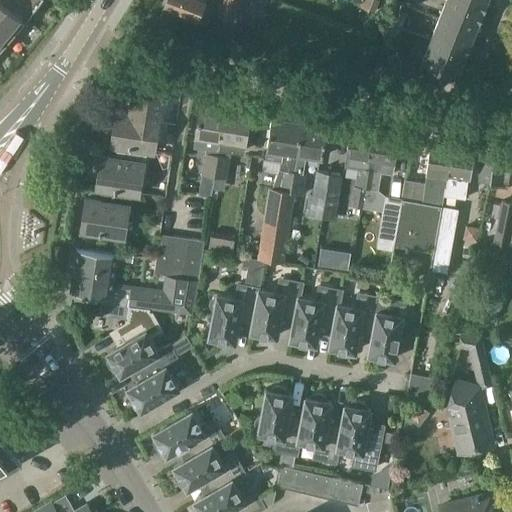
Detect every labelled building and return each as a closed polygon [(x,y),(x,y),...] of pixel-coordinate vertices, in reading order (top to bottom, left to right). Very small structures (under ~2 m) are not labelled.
[(0,0),(0,48),(6,42),(16,30),(15,28),(24,17),(33,5),(35,7),(39,0),(0,0)] [(165,0),(163,6),(206,22),(210,10),(234,19),(240,0),(165,0)] [(363,0),(361,6),(375,12),(379,0),(363,0)] [(475,32),(484,10),(457,0),(446,0),(439,17),(475,32)] [(457,0),(484,10),(487,0),(457,0)] [(398,12),(393,24),(402,27),(407,15),(398,12)] [(475,32),(439,17),(431,39),(467,53),(475,32)] [(232,34),(246,40),(251,28),(237,22),(232,34)] [(397,39),(402,27),(393,24),(388,36),(397,39)] [(458,75),(462,65),(467,53),(431,39),(422,61),(458,75)] [(110,143),(122,145),(147,148),(147,150),(154,151),(164,89),(135,84),(133,100),(130,115),(115,112),(110,143)] [(218,154),(225,107),(201,103),(194,147),(207,149),(207,152),(206,152),(202,174),(214,175),(218,154)] [(244,151),(251,111),(225,107),(218,154),(230,156),(231,156),(232,149),(244,151)] [(271,187),(262,245),(284,249),(294,191),(291,190),(294,170),(297,152),(303,119),(273,114),(266,157),(281,160),(280,167),(273,187),(271,187)] [(303,119),(297,152),(323,157),(328,123),(303,119)] [(371,156),(376,131),(352,127),(348,152),(345,165),(359,167),(356,185),(366,187),(369,168),(371,156)] [(366,191),(386,194),(390,195),(394,171),(395,160),(396,160),(401,135),(376,131),(371,156),(369,168),(366,187),(366,191)] [(432,141),(426,182),(406,179),(403,197),(394,244),(434,252),(442,206),(444,195),(446,186),(447,187),(449,175),(453,144),(432,141)] [(507,146),(483,143),(479,181),(502,183),(507,146)] [(453,144),(449,175),(447,187),(446,186),(444,195),(466,198),(468,178),(474,146),(453,144)] [(147,150),(147,148),(122,145),(120,158),(100,155),(95,185),(108,187),(131,191),(141,192),(146,162),(145,162),(147,150)] [(329,172),(325,196),(322,216),(335,218),(346,152),(334,150),(330,172),(329,172)] [(226,177),(230,156),(218,154),(214,175),(226,177)] [(322,216),(325,196),(329,172),(316,169),(312,193),(310,192),(306,214),(322,216)] [(294,170),(291,190),(294,191),(302,192),(303,192),(306,172),(294,170)] [(131,191),(108,187),(105,201),(85,198),(80,228),(126,235),(130,205),(129,205),(131,191)] [(386,194),(377,246),(393,249),(394,244),(403,197),(390,195),(386,194)] [(511,202),(502,200),(494,241),(511,244),(511,202)] [(457,208),(442,206),(434,252),(431,269),(446,272),(457,208)] [(153,273),(169,275),(176,235),(160,232),(153,273)] [(190,238),(176,235),(169,275),(184,277),(190,238)] [(190,238),(184,277),(198,278),(204,240),(190,238)] [(284,249),(262,245),(260,257),(282,261),(284,249)] [(77,248),(71,288),(111,294),(118,253),(77,248)] [(244,257),(242,265),(248,266),(263,269),(264,261),(244,257)] [(256,331),(257,334),(259,336),(260,337),(262,337),(264,338),(266,338),(268,337),(270,337),(272,334),(277,335),(281,316),(294,319),(299,295),(300,295),(302,282),(286,279),(281,278),(278,291),(259,287),(253,325),(252,324),(251,330),(256,331)] [(214,337),(215,340),(216,341),(219,343),(222,343),(224,343),(225,343),(228,343),(230,340),(235,341),(239,322),(252,324),(253,325),(259,287),(239,283),(236,296),(217,293),(217,297),(214,298),(212,300),(211,304),(212,307),(214,309),(209,336),(214,337)] [(318,298),(300,295),(299,295),(294,319),(290,338),(295,339),(296,342),(299,344),(306,345),(309,344),(311,342),(316,343),(320,324),(333,326),(334,326),(338,302),(339,302),(342,289),(326,286),(320,285),(318,298)] [(148,306),(148,307),(187,312),(189,294),(131,287),(129,303),(148,306)] [(478,313),(494,321),(504,299),(489,291),(478,313)] [(447,331),(460,333),(468,295),(453,292),(447,331)] [(334,326),(333,326),(330,345),(334,346),(336,349),(338,351),(346,353),(348,352),(351,349),(356,350),(359,331),(373,334),(378,310),(381,297),(365,293),(365,294),(360,293),(357,306),(339,302),(338,302),(334,326)] [(373,334),(369,353),(374,354),(375,357),(376,358),(378,359),(380,360),(382,360),(384,360),(386,360),(388,359),(390,357),(395,358),(403,316),(409,317),(412,302),(404,301),(399,300),(399,298),(381,295),(381,297),(378,310),(373,334)] [(138,364),(159,351),(158,351),(149,335),(160,328),(158,323),(152,313),(147,312),(148,307),(148,306),(129,303),(126,318),(128,318),(127,322),(117,328),(125,341),(108,351),(110,355),(109,358),(109,360),(109,362),(110,364),(111,366),(112,367),(114,369),(115,370),(119,370),(121,374),(138,364)] [(462,331),(459,345),(470,347),(474,365),(487,362),(481,335),(462,331)] [(138,364),(145,376),(128,386),(130,390),(129,393),(129,396),(133,403),(135,404),(139,404),(141,409),(179,386),(169,369),(181,363),(178,358),(170,344),(158,351),(159,351),(138,364)] [(209,351),(204,344),(197,349),(202,356),(209,351)] [(411,372),(407,395),(430,399),(434,377),(411,372)] [(456,379),(449,402),(458,404),(455,408),(456,414),(451,415),(460,452),(493,443),(479,386),(456,379)] [(299,439),(303,415),(289,412),(293,393),(288,392),(287,389),(285,388),(284,387),(282,386),(280,386),(278,386),(276,386),(274,387),(272,389),(267,388),(262,416),(259,417),(257,419),(256,423),(257,426),(259,428),(259,432),(278,435),(276,448),(281,449),(281,450),(297,453),(299,439)] [(343,423),(342,422),(329,420),(332,401),(327,400),(326,397),(325,395),(323,395),(321,394),(319,393),(317,393),(315,394),(313,394),(311,397),(306,396),(303,415),(299,439),(317,443),(315,456),(320,457),(336,460),(339,447),(338,447),(343,423)] [(354,401),(353,402),(350,404),(345,403),(342,422),(343,423),(338,447),(339,447),(357,450),(354,463),(359,464),(375,467),(382,430),(368,427),(371,408),(367,407),(366,404),(364,403),(362,402),(360,401),(358,401),(356,401),(354,401)] [(418,421),(426,411),(417,404),(409,414),(406,431),(416,433),(418,421)] [(160,448),(162,449),(165,449),(167,453),(184,444),(191,455),(191,456),(213,444),(224,437),(216,423),(216,424),(213,419),(202,426),(192,408),(154,431),(157,435),(155,438),(155,440),(155,442),(156,444),(157,445),(158,447),(160,448)] [(0,433),(0,472),(23,459),(0,433)] [(211,490),(233,478),(233,479),(245,472),(237,458),(236,458),(234,454),(222,460),(213,444),(191,456),(191,455),(174,465),(177,469),(175,472),(175,474),(176,476),(176,478),(177,480),(179,481),(180,483),(182,484),(185,484),(188,488),(204,478),(211,490)] [(287,487),(293,466),(282,464),(277,485),(287,487)] [(303,469),(293,466),(287,487),(298,490),(303,469)] [(308,492),(313,471),(303,469),(298,490),(308,492)] [(323,473),(313,471),(308,492),(318,495),(323,473)] [(328,497),(333,476),(323,473),(318,495),(328,497)] [(343,478),(333,476),(328,497),(338,500),(343,478)] [(255,511),(265,507),(257,493),(256,493),(254,488),(242,495),(233,479),(233,478),(211,490),(194,500),(197,504),(195,507),(195,509),(196,511),(255,511)] [(348,502),(353,481),(343,478),(338,500),(348,502)] [(364,483),(353,481),(348,502),(359,504),(364,483)] [(472,498),(452,503),(453,511),(500,511),(502,509),(502,505),(500,501),(496,498),(493,497),(491,493),(479,496),(479,495),(471,497),(472,498)] [(92,511),(87,504),(75,511),(57,511),(52,501),(33,511),(92,511)]
